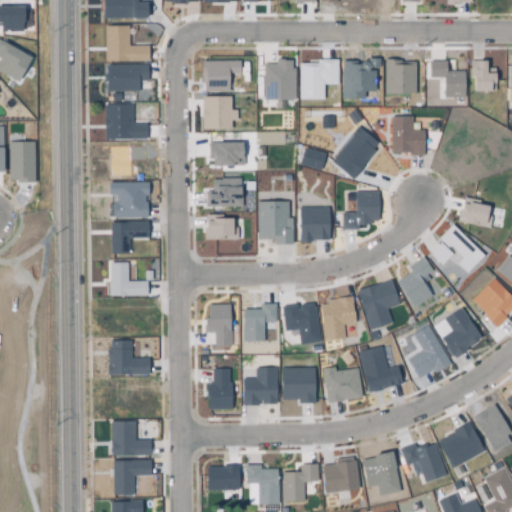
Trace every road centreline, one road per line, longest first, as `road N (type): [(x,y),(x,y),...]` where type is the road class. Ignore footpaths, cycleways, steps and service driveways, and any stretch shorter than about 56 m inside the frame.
road 1 (residential): [(185,511),(177,55),(205,32),(511,34)]
road 2 (tertiary): [(76,511),(69,0)]
road 3 (residential): [(511,363),(468,392),(362,429),(308,437),(185,435)]
road 4 (residential): [(421,208),(401,242),(346,271),(181,280)]
